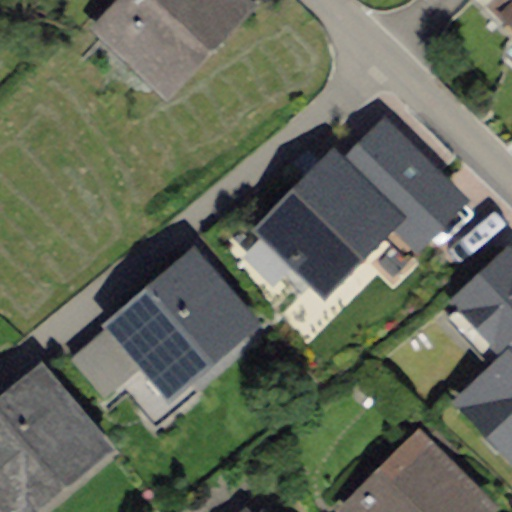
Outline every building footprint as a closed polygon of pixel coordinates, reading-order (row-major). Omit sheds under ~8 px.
[(243,15),(226,0),(134,0),(109,27),(171,88),(243,15)] [(511,0),(504,0),(481,25),(511,53),(511,0)] [(399,135),(367,165),(403,201),(434,171),(399,135)] [(335,160),(253,233),(318,305),(400,232),(335,160)] [(242,340),(180,264),(85,341),(147,417),(242,340)] [(511,358),(469,398),(511,444),(511,358)] [(30,511),(101,452),(42,382),(0,417),(0,493),(16,511),(30,511)] [(463,511),(411,458),(354,511),(463,511)]
